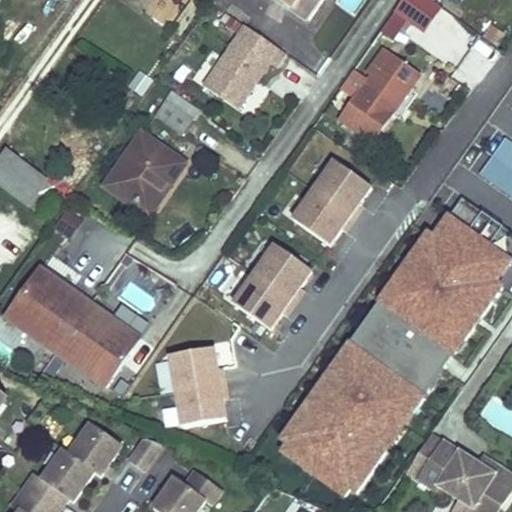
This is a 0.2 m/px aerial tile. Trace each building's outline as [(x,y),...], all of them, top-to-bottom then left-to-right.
[(279,0),(311,22),(326,0),(279,0)] [(442,11),(427,0),(404,0),(396,12),(427,33),(442,11)] [(456,68),(477,40),(447,18),(426,46),(456,68)] [(489,26),(484,41),(501,47),(505,32),(489,26)] [(246,29),(205,89),(238,111),(270,65),(276,69),(286,55),(246,29)] [(388,111),(405,88),(410,92),(418,80),(388,59),(342,123),(372,145),(393,115),(388,111)] [(463,79),(455,74),(451,79),(460,85),(463,79)] [(174,94),(168,103),(195,122),(202,112),(174,94)] [(195,122),(168,103),(157,118),(185,137),(195,122)] [(156,198),(181,161),(145,137),(108,190),(151,220),(164,202),(156,198)] [(511,143),(507,140),(481,176),(511,198),(511,143)] [(50,181),(10,152),(0,165),(0,183),(31,206),(50,181)] [(164,202),(189,166),(188,166),(181,161),(156,198),(164,202)] [(315,193),(355,221),(364,208),(361,206),(372,189),(335,164),(315,193)] [(42,215),(60,189),(50,181),(31,206),(42,215)] [(346,233),(355,221),(315,193),(294,222),(331,248),(343,232),(346,233)] [(511,264),(511,234),(468,203),(464,200),(436,240),(438,241),(496,283),(498,284),(511,264)] [(62,212),(56,234),(77,240),(83,218),(62,212)] [(430,236),(420,250),(428,256),(438,242),(438,241),(436,240),(430,236)] [(388,453),(380,447),(407,408),(415,414),(435,386),(427,380),(458,336),(466,342),(494,303),(486,297),(496,283),(438,242),(428,256),(420,250),(400,278),(408,283),(369,340),(361,334),(341,361),(349,367),(322,406),(313,400),(283,443),(289,447),(309,462),(304,470),(325,485),(331,477),(352,491),(358,495),(388,453)] [(255,277),(295,305),(304,292),(301,290),(313,273),(276,248),(255,277)] [(78,284),(84,276),(55,256),(44,271),(93,306),(99,299),(78,284)] [(123,265),(129,269),(135,260),(129,256),(123,265)] [(67,362),(76,368),(68,379),(75,384),(83,373),(119,324),(93,306),(44,271),(9,321),(58,355),(47,372),(56,378),(67,362)] [(286,318),(295,305),(255,277),(235,307),(272,333),(283,316),(286,318)] [(400,278),(361,334),(369,340),(408,283),(400,278)] [(498,284),(496,283),(486,297),(494,303),(504,288),(498,284)] [(108,391),(143,341),(119,324),(83,373),(108,391)] [(435,386),(466,342),(458,336),(427,380),(435,386)] [(177,394),(225,386),(222,371),(219,371),(215,351),(171,359),(177,394)] [(341,361),(313,400),(322,406),(349,367),(341,361)] [(228,401),(225,386),(177,394),(183,430),(228,422),(224,402),(228,401)] [(388,453),(415,414),(407,408),(380,447),(388,453)] [(124,447),(92,424),(71,454),(64,449),(43,479),(36,474),(13,506),(20,511),(19,511),(46,511),(60,493),(67,499),(74,504),(96,474),(102,478),(124,447)] [(446,445),(433,437),(407,474),(422,483),(446,445)] [(147,441),(131,463),(145,473),(163,447),(147,441)] [(446,445),(422,483),(440,495),(443,490),(475,510),(478,511),(502,511),(511,497),(511,475),(502,470),(497,477),(481,467),(446,445)] [(309,462),(289,447),(283,456),(304,470),(309,462)] [(486,460),(481,467),(497,477),(502,470),(486,460)] [(199,511),(207,502),(213,506),(223,492),(198,474),(188,487),(177,479),(155,510),(156,511),(199,511)] [(346,499),(352,491),(331,477),(325,485),(346,499)] [(57,511),(67,499),(60,493),(46,511),(57,511)]
